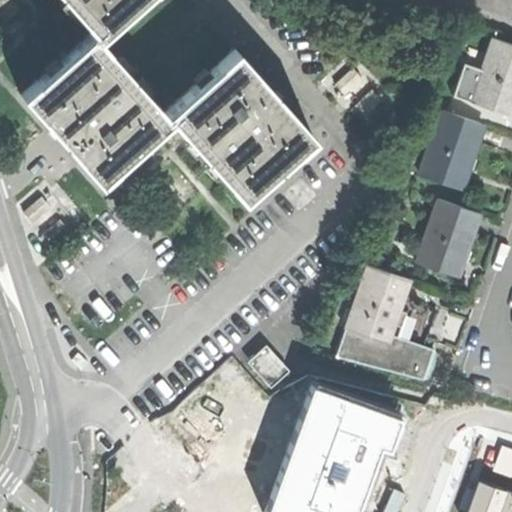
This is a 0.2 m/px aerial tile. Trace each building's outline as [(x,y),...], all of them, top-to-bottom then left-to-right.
[(64,0),(91,30),(97,37),(138,0),(64,0)] [(91,30),(20,93),(56,133),(98,181),(168,117),(163,111),(97,37),(91,30)] [(464,61),(452,94),(511,114),(511,43),(492,36),(481,67),(464,61)] [(234,46),(163,111),(168,117),(240,198),(294,151),(296,151),(313,136),(273,90),(234,46)] [(441,109),(419,172),(461,187),(473,154),(483,123),(441,109)] [(438,198),(415,260),(457,275),(470,240),(479,213),(438,198)] [(367,263),(345,326),(387,341),(390,333),(394,322),(401,324),(407,309),(399,307),(405,291),(409,278),(367,263)] [(345,326),(336,355),(422,378),(433,348),(390,333),(387,341),(345,326)] [(265,347),(250,360),(270,383),(285,370),(265,347)] [(313,385),(266,511),(354,511),(380,442),(387,445),(398,415),(313,385)] [(494,511),(504,488),(475,477),(462,511),(494,511)] [(511,511),(511,490),(504,488),(494,511),(511,511)]
